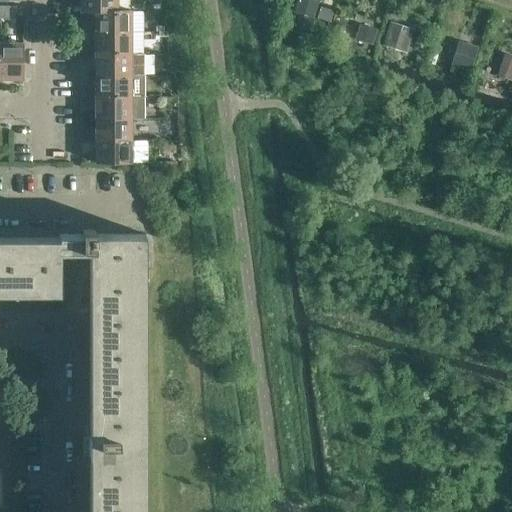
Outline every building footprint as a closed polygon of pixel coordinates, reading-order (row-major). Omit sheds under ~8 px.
[(81,0),(81,10),(117,10),(129,10),(128,0),(81,0)] [(301,20),(304,6),(277,1),(274,15),(301,20)] [(9,6),(1,6),(1,18),(9,18),(9,6)] [(117,10),(81,10),(81,19),(82,19),(95,15),(95,32),(144,32),(144,10),(129,10),(117,10)] [(365,18),(342,12),(336,34),(360,40),(365,18)] [(376,43),(396,49),(403,28),(383,22),(376,43)] [(95,48),(82,44),(82,54),(144,54),(144,32),(95,32),(95,48)] [(435,61),(462,70),(470,47),(444,37),(435,61)] [(23,42),(1,42),(1,79),(23,79),(23,42)] [(500,73),(511,76),(511,53),(505,51),(500,73)] [(144,54),(82,54),(82,62),(95,58),(95,75),(144,75),(144,54)] [(95,91),(82,87),(82,97),(143,97),(144,75),(95,75),(95,91)] [(143,97),(82,97),(82,105),(95,101),(95,118),(144,118),(143,97)] [(82,130),(82,140),(132,140),(132,118),(95,118),(95,134),(82,130)] [(132,140),(82,140),(82,149),(95,145),(95,162),(147,163),(147,140),(132,140)] [(58,237),(0,236),(0,292),(58,293),(60,293),(60,252),(75,252),(75,265),(89,265),(89,436),(82,436),(82,455),(89,455),(88,511),(140,511),(140,235),(145,235),(145,234),(95,234),(94,230),(82,230),(82,235),(58,235),(58,237)]
